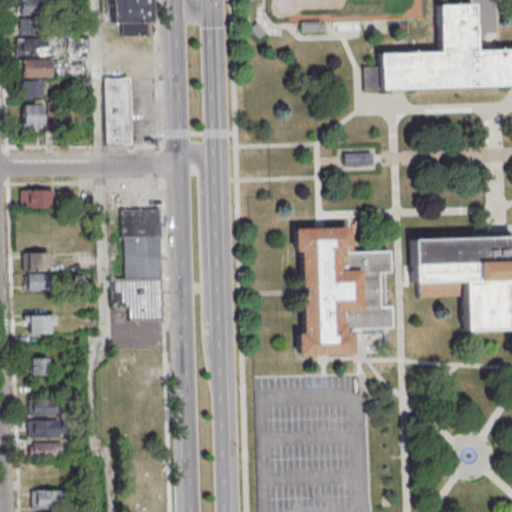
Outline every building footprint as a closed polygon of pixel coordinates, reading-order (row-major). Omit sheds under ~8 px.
[(17,0),(18,15),(45,14),(44,0),(17,0)] [(151,0),(102,0),(102,22),(120,22),(151,22),(151,0)] [(378,90),(395,90),(511,85),(511,50),(473,52),(471,6),(437,7),(438,53),(376,55),(378,90)] [(18,17),(18,34),(45,33),(44,16),(18,17)] [(324,31),(324,21),(301,21),(301,31),(324,31)] [(120,22),(120,36),(151,36),(151,22),(120,22)] [(17,56),(45,55),(45,37),(16,38),(17,56)] [(86,38),(72,38),(72,57),(86,57),(86,38)] [(19,59),(19,76),(48,76),(47,58),(19,59)] [(102,77),(126,77),(128,143),(103,144),(102,77)] [(42,79),(42,97),(16,97),(16,79),(42,79)] [(18,105),(40,104),(40,124),(19,124),(18,105)] [(341,165),(340,160),(340,153),(369,152),(369,158),(369,164),(341,165)] [(52,208),(52,190),(19,190),(19,208),(52,208)] [(159,209),(159,236),(158,236),(121,237),(118,237),(118,209),(159,209)] [(296,358),(350,356),(350,331),(389,329),(388,308),(377,308),(376,274),(387,274),(387,253),(348,254),(348,242),(348,228),(318,229),(292,230),(293,255),(297,254),(298,293),(300,334),(295,335),(296,358)] [(462,332),(511,330),(511,261),(510,238),(509,238),(508,232),(494,232),(485,233),(485,239),(409,242),(411,284),(416,283),(417,299),(460,297),(462,332)] [(121,237),(158,236),(158,278),(121,279),(121,237)] [(25,290),(47,290),(47,252),(22,252),(22,271),(25,271),(25,290)] [(158,306),(159,319),(126,320),(126,306),(109,306),(109,279),(121,279),(158,278),(158,306)] [(53,314),(22,314),(22,333),(53,333),(53,314)] [(28,358),(28,375),(46,375),(46,358),(28,358)] [(28,415),(55,415),(55,398),(28,398),(28,415)] [(26,437),(56,437),(56,419),(26,419),(26,437)] [(60,457),(60,442),(26,442),(26,457),(60,457)] [(61,508),(61,490),(28,490),(28,508),(61,508)]
